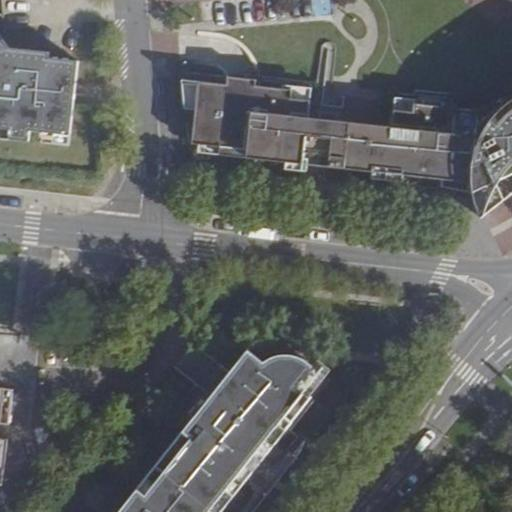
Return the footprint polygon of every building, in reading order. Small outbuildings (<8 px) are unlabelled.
[(0,140),(22,143),(24,129),(62,133),(71,63),(47,60),(48,54),(5,50),(2,45),(0,44),(0,140)] [(321,175),(479,190),(480,181),(482,153),(486,113),(487,100),(340,86),(340,87),(322,85),(321,87),(264,82),(233,79),(233,72),(202,69),(201,79),(189,78),(188,92),(192,92),(190,116),(202,118),(198,164),(321,175)] [(480,191),(480,203),(489,221),(493,206),(498,191),(506,178),(511,170),(511,106),(507,110),(500,115),(486,113),(482,153),(480,181),(479,190),(480,191)] [(493,206),(489,221),(508,206),(511,202),(511,170),(506,178),(498,191),(493,206)] [(207,511),(303,391),(294,384),(310,364),(305,361),(300,358),(296,357),(293,357),(288,356),(284,356),(281,357),(276,358),(273,359),(267,363),(252,352),(194,427),(201,432),(154,492),(147,487),(126,511),(207,511)] [(0,488),(10,489),(21,395),(0,392),(0,488)]
